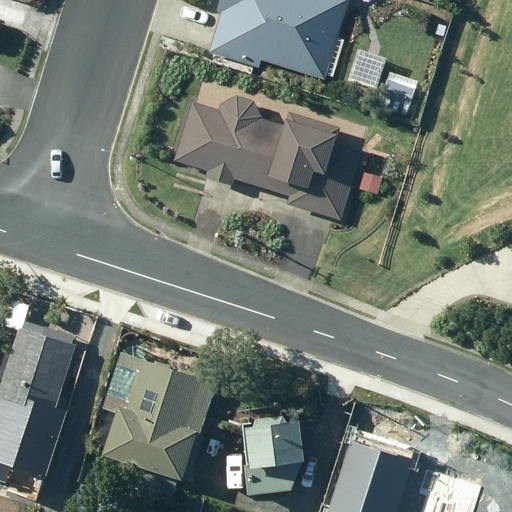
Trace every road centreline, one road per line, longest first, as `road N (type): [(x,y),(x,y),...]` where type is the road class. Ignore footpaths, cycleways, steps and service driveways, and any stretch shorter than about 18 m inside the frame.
road 1 (tertiary): [(511,405),(315,328),(46,241)]
road 2 (residential): [(46,241),(114,0)]
